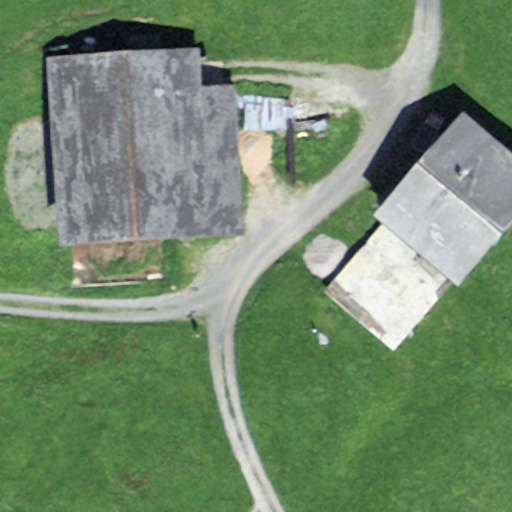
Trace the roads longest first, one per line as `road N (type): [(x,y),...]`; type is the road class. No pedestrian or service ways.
road 1 (track): [(427,0),(419,58),(395,109),(328,194),(251,265),(223,303)]
road 2 (track): [(223,303),(155,313),(0,301)]
road 3 (track): [(223,303),(222,376),(273,511)]
